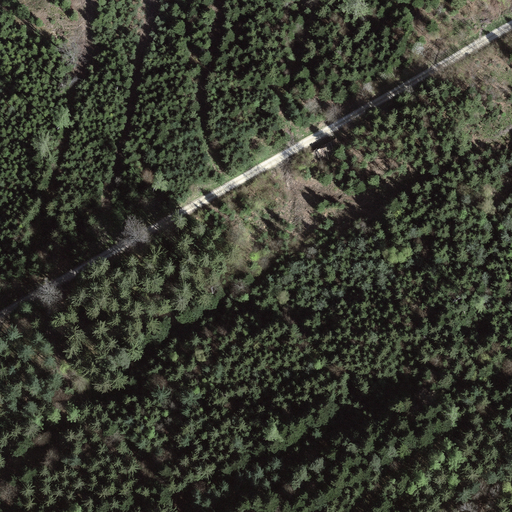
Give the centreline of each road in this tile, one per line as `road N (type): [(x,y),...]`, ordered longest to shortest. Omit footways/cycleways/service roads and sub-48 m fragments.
road 1 (track): [(0,310),(511,20)]
road 2 (track): [(44,285),(56,367),(151,511)]
